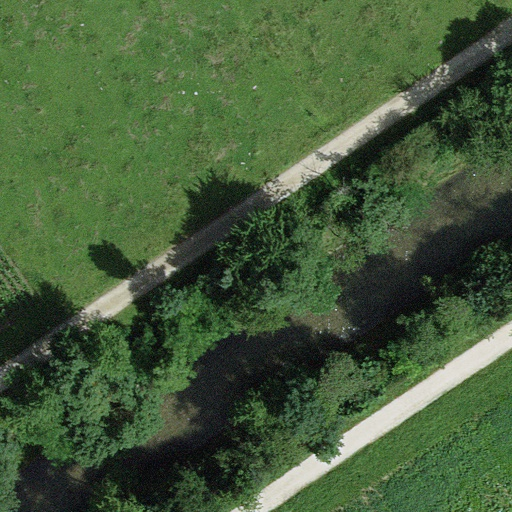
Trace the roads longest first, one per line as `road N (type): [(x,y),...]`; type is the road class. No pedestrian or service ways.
road 1 (track): [(0,373),(511,21)]
road 2 (track): [(246,511),(511,332)]
